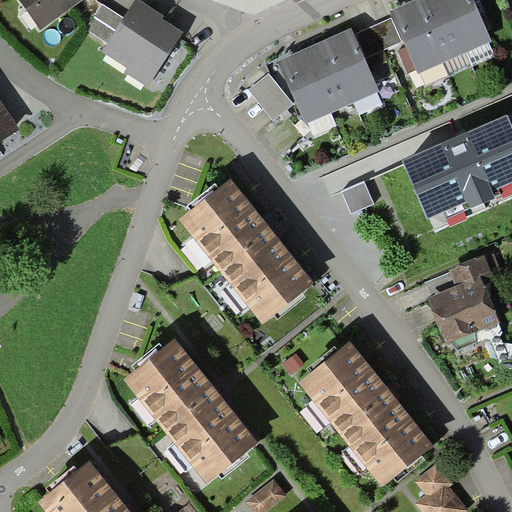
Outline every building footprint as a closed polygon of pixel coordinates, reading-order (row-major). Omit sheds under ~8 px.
[(17,0),(41,33),(87,0),(17,0)] [(140,0),(127,19),(102,3),(83,31),(105,46),(100,54),(149,88),(184,37),(161,21),(164,16),(140,0)] [(402,44),(418,77),(491,45),(470,0),(422,0),(408,6),(389,15),(392,20),(402,44)] [(402,44),(392,20),(356,36),(366,59),(402,44)] [(306,127),(378,97),(352,33),(337,39),(314,49),(296,57),(277,64),(306,127)] [(293,106),(269,76),(250,91),(274,121),(293,106)] [(0,146),(19,135),(0,104),(0,146)] [(402,167),(428,225),(468,207),(471,214),(493,204),(490,197),(511,187),(511,131),(507,120),(464,139),(402,167)] [(181,222),(264,327),(314,288),(274,238),(231,183),(181,222)] [(364,183),(342,193),(352,216),(374,206),(364,183)] [(427,297),(446,348),(454,345),(456,352),(504,335),(485,283),(493,280),(484,258),(451,270),(457,286),(427,297)] [(123,386),(205,488),(258,446),(218,397),(175,344),(123,386)] [(301,388),(383,491),(435,451),(395,400),(352,346),(301,388)] [(127,511),(91,466),(41,506),(45,511),(127,511)] [(415,506),(419,511),(466,511),(467,511),(448,488),(452,485),(437,466),(417,482),(428,496),(415,506)] [(275,482),(254,498),(264,511),(268,511),(287,498),(275,482)]
